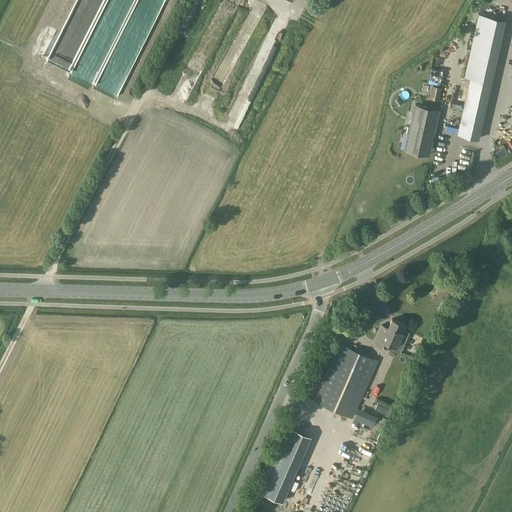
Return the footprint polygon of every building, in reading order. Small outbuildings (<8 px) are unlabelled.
[(477,138),(504,19),(478,14),(464,77),(470,78),(457,134),(477,138)] [(243,93),(240,100),(249,103),(252,96),(243,93)] [(407,134),(404,150),(429,156),(433,140),(431,139),(433,134),(434,135),(440,110),(414,104),(409,127),(408,127),(407,128),(406,134),(407,134)] [(376,334),(373,342),(388,349),(398,353),(400,354),(400,353),(410,332),(405,329),(406,327),(407,325),(398,321),(393,318),(391,318),(387,327),(381,324),(380,327),(377,333),(376,334)] [(326,374),(314,401),(353,418),(356,412),(359,404),(378,360),(340,344),(340,343),(339,344),(339,345),(326,374)] [(382,366),(377,377),(384,380),(389,370),(382,366)] [(382,416),(376,431),(380,433),(387,418),(382,416)]
